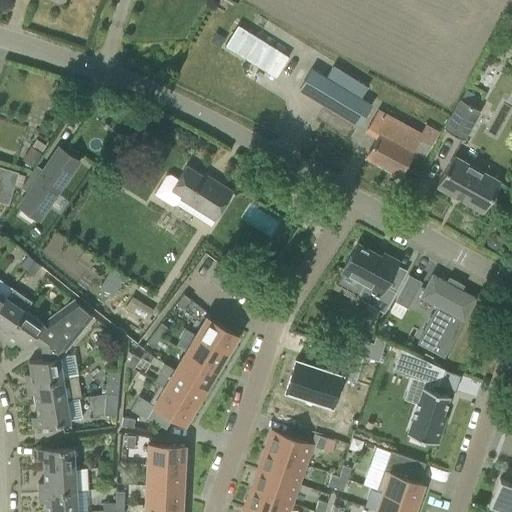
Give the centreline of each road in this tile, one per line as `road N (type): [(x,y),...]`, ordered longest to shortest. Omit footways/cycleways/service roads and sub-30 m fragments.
road 1 (residential): [(352,203),(87,70),(0,40)]
road 2 (residential): [(352,203),(274,328),(216,511)]
road 3 (residential): [(458,511),(511,329)]
road 4 (residential): [(511,284),(352,203)]
